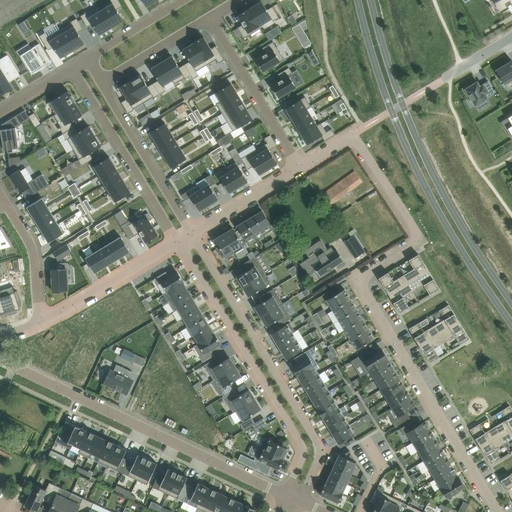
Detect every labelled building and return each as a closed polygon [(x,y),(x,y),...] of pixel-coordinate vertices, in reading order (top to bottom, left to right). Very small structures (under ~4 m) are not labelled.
[(100,8),(99,8),(100,10),(111,27),(123,20),(116,9),(122,6),(118,0),(110,0),(111,1),(100,8)] [(511,0),(494,0),(500,8),(511,1),(511,0)] [(262,1),(250,8),(260,26),(272,18),(273,21),(279,17),(272,6),(267,10),(262,1)] [(86,13),(81,16),(87,27),(92,24),(99,35),(111,27),(100,10),(99,8),(100,8),(99,6),(86,13),(85,11),(86,13)] [(248,33),(260,26),(250,8),(238,15),(243,24),(238,27),(244,38),(250,35),(248,33)] [(293,14),(287,17),(292,24),(297,21),(293,14)] [(71,22),(60,29),(62,33),(73,51),(80,47),(80,46),(84,43),(78,32),(83,29),(77,18),(71,22),(71,20),(70,20),(71,22)] [(26,19),(18,24),(24,33),(32,28),(26,19)] [(278,26),(264,31),(267,38),(281,33),(278,26)] [(253,39),(262,34),(259,28),(250,33),(253,39)] [(45,33),(40,36),(48,50),(54,47),(60,58),(65,55),(65,56),(73,51),(62,33),(60,29),(48,37),(45,32),(44,31),(45,33)] [(8,46),(14,42),(7,31),(1,35),(8,46)] [(307,36),(300,40),(304,47),(311,43),(307,36)] [(203,37),(193,43),(204,61),(206,65),(216,59),(219,63),(225,60),(216,45),(211,49),(203,37)] [(266,53),(255,59),(263,72),(284,59),(277,47),(278,46),(276,47),(273,41),(262,48),(266,53)] [(193,43),(183,49),(190,61),(185,64),(191,75),(193,79),(199,75),(196,71),(206,65),(204,61),(193,43)] [(19,56),(30,74),(41,68),(40,66),(48,61),(38,44),(19,56)] [(19,73),(8,55),(0,59),(0,94),(11,88),(7,80),(19,73)] [(172,56),(162,62),(172,80),(174,84),(185,78),(186,78),(191,75),(185,64),(179,68),(172,56)] [(311,61),(314,66),(319,63),(316,58),(311,61)] [(511,60),(496,70),(504,84),(511,79),(511,60)] [(162,62),(151,68),(158,80),(153,83),(160,94),(165,91),(162,86),(172,80),(162,62)] [(292,73),(289,67),(278,74),(281,79),(271,85),(279,97),(296,87),(289,75),(292,73)] [(141,75),(130,81),(141,99),(143,103),(154,97),(160,94),(153,83),(148,86),(141,75)] [(130,81),(120,87),(127,99),(122,102),(128,113),(134,110),(133,109),(143,103),(141,99),(130,81)] [(495,92),(489,81),(480,86),(477,82),(470,86),(469,84),(462,88),(467,96),(469,95),(475,106),(487,98),(486,97),(495,92)] [(231,83),(215,93),(221,101),(221,102),(237,92),(231,83)] [(49,102),(47,103),(49,102),(56,114),(75,103),(76,103),(71,95),(68,91),(49,102)] [(221,101),(216,104),(217,104),(222,113),(226,111),(242,101),(237,92),(221,102),(221,101)] [(301,99),(285,109),(291,118),(307,108),(307,109),(311,106),(305,97),(301,99)] [(226,111),(222,113),(227,122),(231,119),(247,110),(242,101),(226,111)] [(56,114),(54,115),(61,127),(59,128),(58,128),(58,129),(60,128),(63,134),(74,127),(71,122),(82,115),(76,103),(75,103),(56,114)] [(307,108),(291,118),(296,127),(312,117),(307,109),(307,108)] [(231,119),(227,122),(233,131),(237,129),(253,119),(247,110),(231,119)] [(29,116),(35,127),(41,123),(34,113),(29,116)] [(2,130),(0,130),(3,150),(7,149),(8,152),(13,151),(13,149),(18,148),(15,128),(21,124),(16,116),(1,124),(2,130)] [(312,117),(296,127),(301,135),(317,126),(317,125),(312,117)] [(150,132),(155,141),(171,132),(165,122),(150,132)] [(317,126),(301,135),(307,145),(321,136),(325,141),(335,135),(332,129),(326,132),(321,123),(317,125),(317,126)] [(74,127),(63,134),(66,139),(65,140),(66,139),(67,139),(73,149),(95,136),(89,125),(77,133),(74,127)] [(171,132),(155,141),(160,150),(176,140),(171,132)] [(234,138),(231,132),(226,135),(217,140),(220,146),(221,146),(234,138)] [(46,143),(51,140),(48,134),(42,137),(46,143)] [(271,149),(277,146),(270,135),(265,138),(267,143),(271,149)] [(95,136),(73,149),(79,159),(79,160),(77,161),(79,160),(82,165),(93,159),(89,153),(101,146),(95,136)] [(166,159),(181,149),(176,140),(160,150),(166,159)] [(266,144),(256,150),(259,154),(268,169),(277,164),(268,148),(266,144)] [(44,146),(36,151),(40,157),(48,152),(44,146)] [(181,149),(166,159),(171,168),(187,158),(181,149)] [(247,155),(241,159),(243,162),(248,169),(254,166),(259,175),(268,169),(259,154),(256,150),(247,155)] [(8,158),(10,166),(20,160),(20,157),(8,158)] [(99,176),(114,166),(109,157),(93,166),(99,176)] [(227,167),(226,168),(229,172),(239,187),(248,182),(238,166),(236,162),(227,167)] [(72,171),(68,165),(61,170),(65,176),(72,171)] [(99,176),(104,184),(120,175),(114,166),(99,176)] [(20,169),(9,176),(17,188),(18,188),(19,190),(18,190),(20,193),(22,192),(26,199),(49,185),(42,174),(28,183),(20,169)] [(355,171),(322,195),(328,203),(330,205),(362,182),(361,180),(355,171)] [(229,172),(220,177),(229,193),(239,187),(229,172)] [(200,189),(199,190),(209,205),(218,200),(210,186),(215,183),(210,174),(205,178),(209,184),(200,189)] [(125,183),(120,175),(104,184),(109,193),(125,183)] [(130,193),(125,183),(109,193),(115,202),(130,193)] [(188,191),(182,195),(185,200),(191,197),(200,211),(209,205),(199,190),(200,189),(197,185),(197,186),(188,191)] [(33,216),(48,206),(43,197),(27,207),(33,216)] [(365,234),(373,245),(397,229),(380,203),(370,209),(380,224),(365,234)] [(33,216),(38,224),(54,215),(48,206),(33,216)] [(265,235),(274,229),(262,211),(260,212),(258,214),(254,216),(263,232),(265,235)] [(38,224),(44,234),(59,224),(54,215),(38,224)] [(252,217),(250,219),(246,221),(255,237),(263,232),(254,216),(252,217)] [(133,222),(128,225),(134,236),(140,233),(146,243),(158,235),(148,218),(135,225),(133,222)] [(255,237),(246,221),(237,226),(244,237),(246,242),(255,237)] [(64,232),(59,224),(44,234),(49,242),(64,232)] [(0,241),(7,239),(11,247),(12,246),(8,239),(0,227),(0,226),(0,241)] [(246,242),(244,237),(240,239),(233,229),(224,234),(235,252),(239,258),(249,252),(244,246),(243,244),(246,242)] [(355,233),(346,240),(352,248),(361,242),(355,233)] [(235,252),(224,234),(215,240),(219,247),(217,248),(216,247),(222,258),(225,256),(225,257),(235,252)] [(111,242),(120,258),(129,252),(119,237),(111,242)] [(285,248),(281,241),(276,244),(280,251),(285,248)] [(111,242),(102,247),(111,263),(120,258),(111,242)] [(58,261),(72,252),(67,244),(53,253),(58,261)] [(102,247),(93,253),(103,268),(111,263),(102,247)] [(344,260),(337,250),(329,255),(326,251),(310,261),(320,276),(344,260)] [(103,268),(93,253),(84,258),(94,274),(103,268)] [(262,253),(256,257),(264,272),(270,268),(262,253)] [(429,271),(418,254),(410,259),(409,260),(414,269),(404,275),(409,283),(429,271)] [(237,277),(243,287),(265,274),(255,257),(243,264),(248,271),(237,277)] [(0,264),(0,277),(10,275),(10,278),(20,276),(16,261),(0,264)] [(294,266),(288,269),(293,277),(299,273),(294,266)] [(52,284),(53,292),(68,291),(67,268),(51,269),(52,284)] [(424,285),(430,294),(431,293),(439,289),(429,271),(409,283),(414,292),(424,285)] [(164,294),(183,283),(184,282),(178,272),(169,277),(166,272),(154,278),(158,284),(164,294)] [(388,272),(387,273),(379,278),(389,295),(409,283),(404,275),(393,281),(388,272)] [(265,274),(243,287),(249,296),(270,283),(265,274)] [(188,291),(183,283),(164,294),(169,303),(188,291)] [(408,308),(409,307),(403,298),(414,292),(409,283),(389,295),(399,312),(408,308)] [(7,315),(17,312),(16,310),(19,309),(19,310),(19,309),(17,301),(19,300),(16,291),(14,292),(12,286),(11,286),(13,292),(1,296),(0,292),(0,315),(7,313),(7,315)] [(255,307),(261,316),(283,303),(274,288),(262,295),(265,300),(255,307)] [(332,310),(351,299),(345,289),(326,300),(332,310)] [(174,311),(178,309),(193,300),(188,291),(169,303),(174,311)] [(116,298),(125,313),(134,308),(125,293),(116,298)] [(125,313),(116,298),(107,303),(117,319),(125,313)] [(332,310),(338,320),(357,309),(351,299),(332,310)] [(198,308),(193,300),(178,309),(184,317),(198,308)] [(288,313),(283,303),(261,316),(267,326),(288,313)] [(445,319),(434,326),(439,334),(459,322),(449,305),(441,310),(439,310),(445,319)] [(198,308),(184,317),(189,326),(204,317),(198,308)] [(97,309),(88,315),(98,330),(106,325),(97,309)] [(338,320),(344,330),(363,319),(357,309),(338,320)] [(98,330),(88,315),(80,320),(89,335),(98,330)] [(194,335),(209,326),(204,317),(189,326),(186,328),(191,336),(194,335)] [(344,330),(350,340),(369,329),(363,319),(344,330)] [(426,319),(420,323),(422,327),(429,323),(426,319)] [(439,334),(444,342),(455,336),(460,345),(461,344),(469,339),(459,322),(439,334)] [(273,336),(274,338),(277,342),(292,333),(292,334),(295,332),(289,323),(271,334),(273,336)] [(419,346),(439,334),(434,326),(424,332),(419,323),(417,324),(409,329),(419,346)] [(194,335),(199,343),(214,334),(209,326),(194,335)] [(375,339),(369,329),(350,340),(356,350),(375,339)] [(278,344),(279,346),(282,351),(297,341),(292,334),(292,333),(277,342),(278,344)] [(214,334),(199,343),(198,344),(204,354),(221,344),(215,334),(214,334)] [(419,346),(430,363),(438,358),(439,357),(434,348),(444,342),(439,334),(419,346)] [(302,350),(297,341),(282,351),(287,359),(302,350)] [(146,359),(135,354),(124,349),(121,356),(131,361),(142,366),(146,359)] [(367,373),(370,371),(388,360),(389,360),(382,350),(372,356),(369,350),(357,357),(367,373)] [(88,358),(78,353),(71,367),(83,373),(86,366),(94,369),(101,356),(91,351),(88,358)] [(291,367),(297,376),(297,377),(298,376),(313,367),(314,367),(318,364),(312,354),(291,367)] [(235,367),(229,357),(219,363),(216,358),(204,365),(214,380),(218,378),(218,377),(235,367)] [(388,360),(370,371),(376,380),(393,370),(393,368),(391,365),(388,360)] [(109,385),(127,394),(133,381),(129,379),(132,372),(117,364),(113,372),(110,370),(104,383),(109,385)] [(218,377),(218,378),(224,387),(241,377),(235,367),(218,377)] [(318,375),(314,367),(313,367),(298,376),(303,384),(318,375)] [(381,390),(399,379),(398,377),(399,377),(397,374),(396,374),(393,370),(376,380),(381,390)] [(323,383),(318,375),(303,384),(308,392),(323,383)] [(387,399),(405,388),(404,387),(404,386),(402,383),(399,379),(381,390),(387,399)] [(147,380),(138,399),(152,406),(158,395),(164,397),(166,392),(160,389),(161,387),(148,381),(147,380)] [(308,392),(313,401),(328,391),(323,383),(308,392)] [(392,408),(410,397),(409,396),(410,396),(408,392),(407,393),(405,388),(387,399),(392,408)] [(235,411),(255,399),(249,390),(239,396),(235,390),(224,397),(234,413),(236,412),(235,411)] [(333,400),(328,391),(313,401),(318,408),(317,409),(333,400)] [(410,397),(392,408),(398,417),(392,421),(395,427),(410,418),(407,412),(416,407),(415,405),(413,402),(410,397)] [(175,399),(169,414),(187,423),(190,418),(197,421),(203,409),(196,406),(194,408),(175,399)] [(235,411),(236,412),(241,421),(261,409),(255,399),(235,411)] [(323,419),(339,409),(333,400),(317,409),(323,419)] [(495,427),(500,435),(511,427),(511,409),(510,406),(502,411),(500,411),(506,420),(495,427)] [(324,418),(329,426),(344,417),(339,409),(323,419),(324,418)] [(333,435),(349,425),(344,417),(329,426),(333,435)] [(238,425),(242,431),(253,425),(250,418),(238,425)] [(413,442),(431,431),(428,426),(426,423),(425,421),(415,427),(412,421),(400,429),(404,435),(407,433),(413,442)] [(80,428),(70,423),(70,424),(63,439),(62,440),(63,440),(61,444),(70,449),(80,428)] [(470,430),(480,447),(500,435),(495,427),(485,433),(480,424),(478,425),(470,430)] [(257,431),(253,425),(242,431),(246,437),(257,431)] [(354,435),(349,425),(333,435),(339,444),(354,435)] [(511,427),(500,435),(505,443),(511,439),(511,427)] [(80,428),(70,449),(71,449),(73,444),(81,448),(79,453),(80,453),(89,432),(80,428)] [(431,431),(413,442),(418,451),(436,440),(433,435),(434,435),(432,432),(431,432),(431,431)] [(80,453),(89,457),(99,436),(89,432),(80,453)] [(480,447),(491,464),(499,459),(500,458),(495,449),(505,443),(500,435),(480,447)] [(89,458),(91,453),(100,457),(98,461),(98,462),(108,441),(99,436),(89,457),(89,458)] [(265,438),(260,448),(284,459),(283,458),(288,449),(265,438)] [(424,460),(442,450),(439,445),(439,444),(437,441),(436,440),(418,451),(424,460)] [(107,466),(117,445),(108,441),(98,462),(107,466)] [(117,445),(107,466),(122,473),(129,458),(124,456),(127,449),(126,449),(117,445)] [(279,469),(284,459),(260,448),(255,458),(259,460),(258,462),(258,461),(257,462),(270,468),(271,468),(269,467),(270,465),(279,469)] [(430,470),(447,459),(444,454),(445,454),(443,450),(442,451),(442,450),(424,460),(430,470)] [(342,471),(350,475),(356,462),(354,461),(355,459),(350,451),(347,453),(349,457),(342,471)] [(334,467),(342,471),(349,457),(347,453),(341,456),(340,455),(334,467)] [(138,454),(135,461),(129,458),(122,473),(137,480),(147,459),(138,455),(138,454)] [(241,454),(238,460),(250,466),(253,460),(241,454)] [(157,463),(156,463),(147,459),(137,480),(147,485),(157,463)] [(435,479),(453,468),(450,463),(448,460),(447,459),(430,470),(435,479)] [(330,476),(346,483),(350,475),(342,471),(334,467),(330,476)] [(168,494),(178,473),(168,469),(169,469),(168,468),(165,475),(160,472),(153,487),(168,494)] [(441,488),(459,477),(459,476),(458,477),(455,472),(456,472),(454,469),(453,468),(435,479),(441,488)] [(178,473),(168,494),(177,499),(187,477),(178,473)] [(501,480),(511,497),(511,496),(511,477),(510,474),(509,475),(501,480)] [(326,484),(342,492),(346,483),(330,476),(326,484)] [(441,488),(446,498),(452,495),(453,497),(459,492),(458,491),(465,487),(459,477),(441,488)] [(36,511),(42,500),(44,495),(49,498),(55,485),(50,482),(46,490),(35,485),(26,504),(25,506),(36,511)] [(188,504),(198,508),(208,487),(199,483),(198,482),(188,504)] [(343,492),(342,492),(326,484),(325,484),(320,495),(328,498),(327,500),(325,499),(325,500),(333,504),(333,503),(337,505),(338,503),(343,492)] [(49,511),(62,511),(68,500),(57,495),(61,488),(55,485),(49,498),(55,500),(49,511)] [(207,511),(217,492),(208,487),(198,508),(205,511),(207,511)] [(384,511),(392,497),(376,490),(371,501),(376,504),(372,511),(384,511)] [(218,511),(226,496),(217,492),(207,511),(218,511)] [(229,511),(235,500),(226,496),(218,511),(229,511)] [(397,511),(402,502),(392,497),(384,511),(397,511)] [(76,511),(77,511),(79,511),(82,511),(88,500),(83,498),(79,505),(68,500),(62,511),(76,511)] [(93,511),(90,510),(94,503),(88,500),(82,511),(93,511)] [(241,511),(245,505),(235,500),(229,511),(241,511)]
